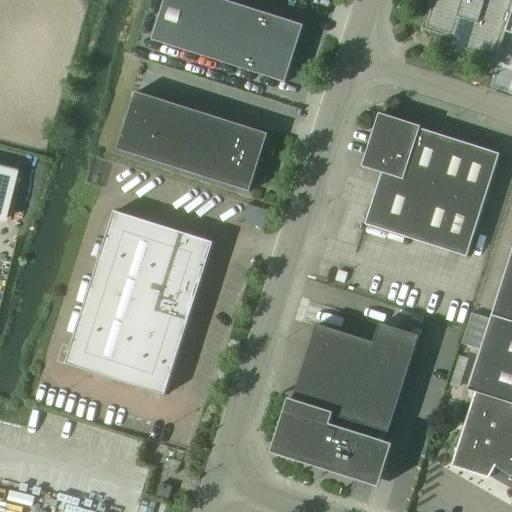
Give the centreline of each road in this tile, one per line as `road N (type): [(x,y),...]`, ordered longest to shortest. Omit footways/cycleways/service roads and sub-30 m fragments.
road 1 (tertiary): [(217,479),(350,58)]
road 2 (unclassified): [(511,110),(350,58)]
